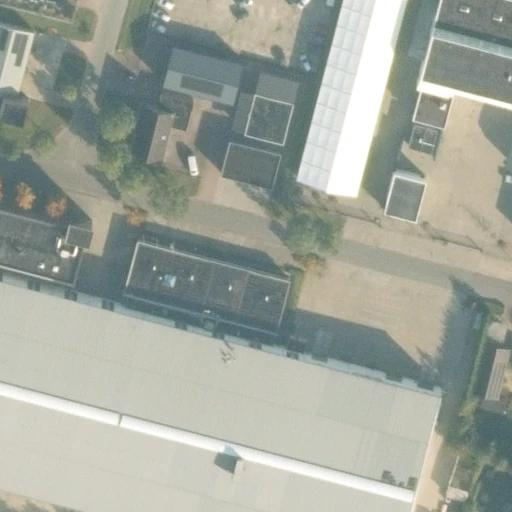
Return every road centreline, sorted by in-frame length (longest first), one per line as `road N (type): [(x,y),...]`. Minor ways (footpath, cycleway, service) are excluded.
road 1 (unclassified): [(511,295),(73,176)]
road 2 (unclassified): [(73,176),(118,0)]
